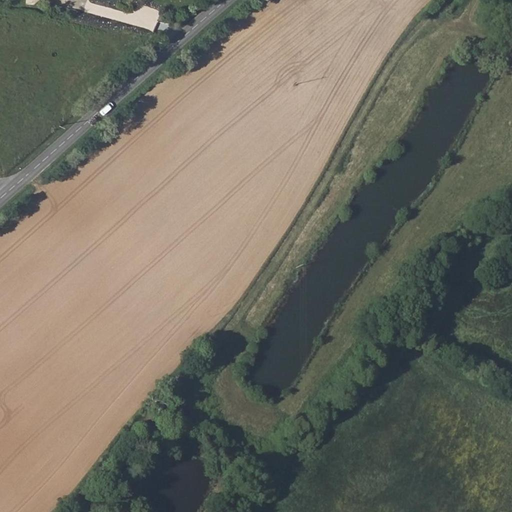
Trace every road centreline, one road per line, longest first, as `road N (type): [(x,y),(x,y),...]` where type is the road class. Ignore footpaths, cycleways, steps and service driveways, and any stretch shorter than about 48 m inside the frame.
road 1 (track): [(450,0),(378,82),(236,319),(70,511)]
road 2 (secondary): [(0,197),(228,0)]
road 3 (unknown): [(57,0),(192,31)]
